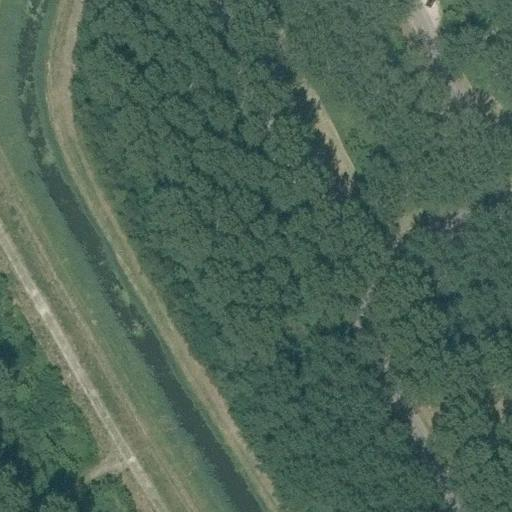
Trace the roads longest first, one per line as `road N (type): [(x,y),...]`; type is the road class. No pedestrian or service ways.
road 1 (track): [(281,511),(81,182),(56,126),(56,54),(70,0)]
road 2 (unclassified): [(365,256),(510,184),(406,0)]
road 3 (unclassified): [(231,0),(365,256)]
road 4 (unclassified): [(464,511),(362,317),(365,256)]
